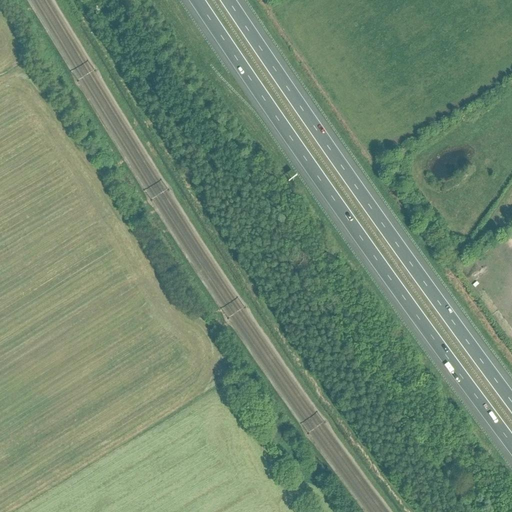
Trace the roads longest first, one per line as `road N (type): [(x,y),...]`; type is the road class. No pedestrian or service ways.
road 1 (track): [(413,511),(277,326),(74,0)]
road 2 (motorway): [(196,0),(511,450)]
road 3 (motorway): [(511,404),(227,0)]
